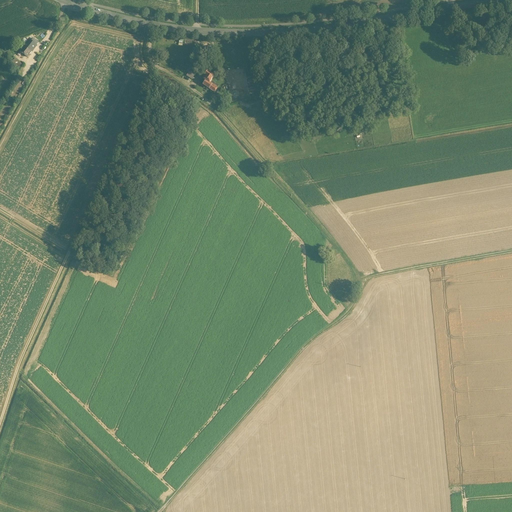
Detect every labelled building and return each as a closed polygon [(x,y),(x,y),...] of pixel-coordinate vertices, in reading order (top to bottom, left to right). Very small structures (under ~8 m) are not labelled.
[(33,39),(31,41),(29,40),(24,46),(32,52),(37,46),(36,45),(38,43),(33,39)] [(32,52),(24,46),(20,52),(27,57),(32,52)] [(10,62),(16,68),(20,63),(15,58),(10,62)] [(214,76),(207,71),(203,79),(205,80),(203,85),(209,89),(212,84),(210,83),(214,76)] [(193,77),(188,73),(184,77),(189,81),(193,77)] [(214,82),(212,84),(209,89),(214,92),(219,86),(214,82)]
